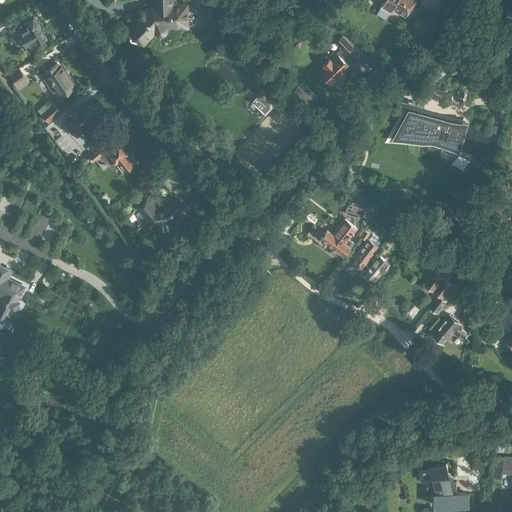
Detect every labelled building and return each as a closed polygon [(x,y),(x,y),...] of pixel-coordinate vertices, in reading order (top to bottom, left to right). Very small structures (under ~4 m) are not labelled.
[(136,14),(136,15),(124,28),(128,42),(143,46),(152,37),(150,36),(153,33),(154,33),(156,34),(158,35),(159,35),(161,35),(162,35),(163,34),(165,33),(166,32),(167,29),(167,27),(168,26),(176,26),(176,27),(188,27),(188,24),(190,24),(191,24),(193,23),(194,22),(195,21),(196,18),(197,17),(197,15),(197,13),(196,12),(195,10),(194,8),(193,7),(187,4),(187,1),(177,1),(176,0),(150,0),(151,2),(145,2),(141,7),(140,8),(139,8),(138,9),(137,9),(137,10),(136,11),(136,12),(136,13),(136,14)] [(380,0),(383,1),(380,6),(389,11),(391,12),(393,9),(404,16),(410,6),(413,7),(416,2),(413,0),(380,0)] [(21,25),(23,29),(18,32),(21,37),(20,39),(22,44),(25,44),(26,45),(33,41),(35,43),(45,37),(34,18),(21,25)] [(352,46),(342,36),(335,43),(341,49),(345,53),(352,46)] [(321,60),(321,63),(323,64),(322,64),(324,66),(318,72),(323,77),(319,81),(326,87),(329,84),(330,84),(349,66),(341,58),(345,53),(341,49),(330,59),(329,58),(327,57),(325,56),(323,57),(321,58),(321,60)] [(73,87),(70,84),(72,83),(66,75),(60,66),(59,67),(56,63),(40,73),(57,98),(73,87)] [(24,77),(20,70),(9,77),(14,84),(24,77)] [(316,94),(301,81),(293,90),(307,103),(316,94)] [(255,96),(264,104),(272,96),(263,88),(255,96)] [(46,102),(37,110),(48,122),(60,111),(53,103),(49,106),(46,102)] [(88,106),(86,103),(85,103),(80,108),(79,106),(69,115),(70,117),(65,121),(76,134),(81,130),(83,132),(94,123),(92,122),(97,117),(94,113),(95,111),(90,106),(88,106)] [(461,154),(470,120),(455,119),(407,106),(389,141),(434,144),(461,154)] [(101,160),(111,161),(110,164),(117,164),(124,171),(134,163),(115,140),(104,149),(105,151),(104,152),(99,146),(87,156),(92,162),(98,157),(101,160)] [(211,158),(208,161),(205,163),(208,165),(211,169),(216,164),(211,158)] [(81,168),(85,164),(81,159),(77,163),(81,168)] [(244,188),(251,181),(244,174),(237,181),(244,188)] [(312,191),(320,179),(313,174),(304,185),(312,191)] [(32,180),(18,189),(34,211),(46,203),(32,180)] [(150,183),(149,184),(144,188),(150,195),(155,190),(150,183)] [(147,196),(136,205),(152,224),(174,221),(180,215),(178,212),(184,207),(176,198),(170,204),(166,203),(161,207),(157,208),(147,196)] [(371,205),(349,198),(345,209),(368,216),(371,205)] [(503,217),(503,203),(491,203),(491,218),(503,217)] [(379,212),(398,222),(403,213),(383,204),(379,212)] [(471,205),(464,204),(461,220),(468,221),(471,205)] [(320,238),(332,248),(330,251),(336,256),(339,253),(344,256),(354,243),(349,238),(358,227),(344,217),(332,233),(327,229),(320,238)] [(410,237),(417,227),(407,218),(400,227),(407,233),(406,233),(410,237)] [(407,233),(400,227),(395,234),(401,239),(406,233),(407,233)] [(370,233),(366,231),(362,236),(362,237),(365,239),(370,233)] [(369,239),(367,237),(352,257),(354,258),(351,262),(361,270),(379,247),(377,245),(380,242),(372,236),(369,239)] [(432,255),(415,239),(411,243),(428,259),(429,258),(436,263),(438,259),(432,255)] [(364,272),(375,281),(390,263),(378,253),(364,272)] [(156,269),(161,266),(155,258),(150,261),(156,269)] [(64,259),(55,264),(69,284),(77,279),(64,259)] [(13,299),(20,285),(3,275),(8,267),(0,262),(0,319),(3,321),(9,309),(11,310),(15,300),(13,299)] [(448,302),(458,288),(458,287),(449,280),(453,274),(450,271),(451,269),(441,262),(435,269),(424,283),(439,295),(448,302)] [(448,302),(439,295),(430,307),(439,313),(448,302)] [(475,302),(462,301),(461,319),(474,321),(475,302)] [(449,312),(444,317),(431,333),(443,343),(453,331),(465,342),(469,338),(465,335),(469,331),(461,324),(462,323),(449,312)] [(511,457),(503,456),(502,472),(511,472),(511,457)] [(448,461),(419,468),(422,481),(432,479),(435,491),(434,506),(470,507),(470,492),(457,491),(457,480),(451,480),(450,475),(451,474),(448,461)]
